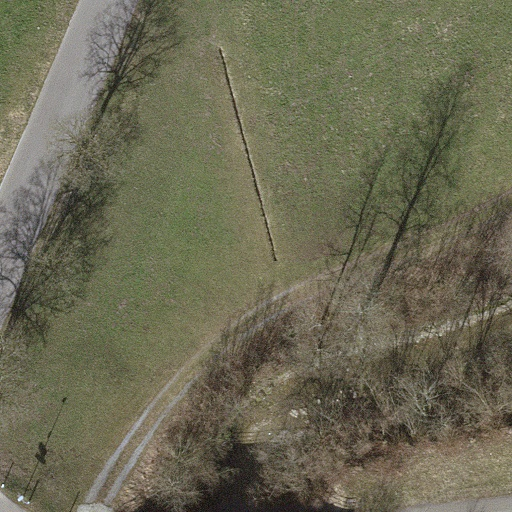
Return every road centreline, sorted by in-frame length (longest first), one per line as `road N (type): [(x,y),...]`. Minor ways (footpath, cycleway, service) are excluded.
road 1 (track): [(102,511),(109,486),(183,379),(265,294),(511,195)]
road 2 (tertiary): [(0,265),(106,0)]
